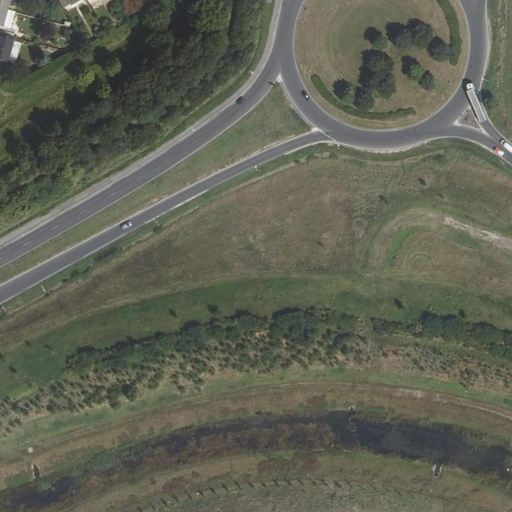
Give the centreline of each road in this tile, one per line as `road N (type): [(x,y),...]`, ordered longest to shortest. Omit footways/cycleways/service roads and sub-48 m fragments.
road 1 (primary): [(0,295),(270,154),(325,134),(346,136)]
road 2 (primary): [(283,48),(245,104),(220,123),(0,258)]
